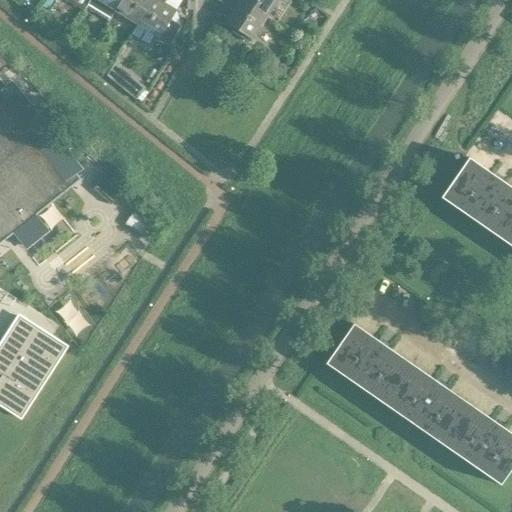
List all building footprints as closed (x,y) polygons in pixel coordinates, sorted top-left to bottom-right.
[(90,0),(86,7),(108,21),(114,10),(120,0),(90,0)] [(120,0),(114,10),(137,24),(151,0),(120,0)] [(151,0),(137,24),(170,44),(181,26),(170,19),(176,10),(164,3),(165,0),(151,0)] [(267,17),(240,0),(217,0),(233,10),(225,22),(252,39),(267,17)] [(240,0),(267,17),(277,0),(240,0)] [(0,78),(0,244),(14,233),(27,249),(49,232),(46,228),(36,215),(45,208),(81,179),(76,173),(79,171),(48,132),(45,135),(37,125),(40,122),(9,84),(6,86),(0,78)] [(511,188),(469,158),(441,198),(511,246),(511,188)] [(111,205),(124,191),(106,175),(93,188),(111,205)] [(136,207),(125,224),(145,238),(157,221),(136,207)] [(0,404),(21,418),(67,346),(19,316),(0,345),(0,404)] [(352,327),(326,363),(327,364),(329,361),(501,481),(499,484),(500,484),(511,467),(511,438),(351,331),(353,328),(352,327)]
